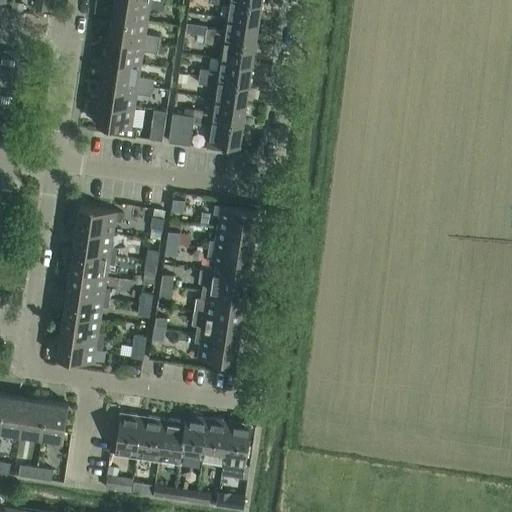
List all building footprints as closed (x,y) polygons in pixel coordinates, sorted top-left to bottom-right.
[(37,0),(36,8),(50,10),(51,0),(37,0)] [(116,0),(114,15),(149,20),(151,8),(166,10),(167,1),(160,0),(116,0)] [(212,0),(212,3),(230,5),(228,18),(260,23),(263,3),(243,0),(212,0)] [(14,2),(13,11),(24,12),(25,3),(14,2)] [(114,15),(111,37),(160,44),(161,36),(147,34),(149,20),(114,15)] [(206,33),(206,35),(225,38),(257,43),(260,23),(228,18),(226,31),(207,28),(206,33)] [(198,34),(197,42),(201,42),(223,45),(221,59),(254,63),(257,43),(225,38),(206,35),(198,34)] [(111,37),(108,58),(143,63),(145,51),(163,54),(166,54),(167,45),(165,45),(160,44),(111,37)] [(14,103),(20,62),(21,54),(0,50),(0,93),(15,95),(13,103),(14,103)] [(108,58),(105,79),(154,87),(155,78),(141,76),(143,63),(108,58)] [(201,68),(199,76),(251,84),(251,83),(254,63),(221,59),(220,71),(202,68),(201,68)] [(20,62),(14,103),(26,105),(32,64),(20,62)] [(180,73),(179,82),(188,83),(189,74),(180,73)] [(199,76),(198,83),(200,83),(217,86),(215,99),(234,102),(248,104),(251,84),(199,76)] [(105,79),(101,101),(136,106),(138,93),(153,95),(154,87),(105,79)] [(195,115),(194,116),(212,119),(245,124),(248,104),(234,102),(215,99),(215,100),(213,111),(204,110),(196,109),(195,109),(195,115)] [(101,101),(98,123),(107,125),(106,132),(138,137),(139,128),(133,128),(136,106),(101,101)] [(184,113),(184,115),(194,116),(195,115),(195,109),(185,108),(184,113)] [(175,113),(170,142),(192,145),(195,124),(211,127),(209,140),(210,140),(209,148),(232,152),(232,151),(233,144),(242,145),(245,124),(212,119),(194,116),(184,115),(180,114),(175,113)] [(153,127),(152,140),(164,141),(165,129),(153,127)] [(184,212),(186,200),(176,198),(174,210),(184,212)] [(216,204),(215,214),(220,215),(220,216),(218,226),(257,232),(257,231),(260,210),(221,205),(216,204)] [(80,205),(77,228),(116,233),(118,221),(123,221),(124,212),(80,205)] [(164,230),(165,218),(155,217),(153,228),(164,230)] [(211,239),(210,248),(253,254),(257,232),(218,226),(216,240),(211,239)] [(74,248),(74,250),(118,256),(118,254),(119,247),(114,246),(116,233),(77,228),(74,248)] [(168,243),(180,244),(182,233),(170,231),(168,243)] [(178,256),(180,244),(168,243),(167,254),(178,256)] [(210,248),(208,257),(213,258),(211,270),(250,276),(250,275),(253,254),(210,248)] [(148,259),(147,260),(158,262),(159,260),(160,250),(149,249),(148,259)] [(74,250),(71,269),(82,271),(109,275),(111,263),(116,264),(118,256),(74,250)] [(144,280),(144,282),(155,283),(158,262),(147,260),(145,272),(144,280)] [(201,268),(199,283),(204,284),(203,290),(247,296),(250,276),(211,270),(201,268)] [(71,269),(68,291),(111,298),(111,297),(112,289),(107,288),(109,275),(82,271),(71,269)] [(162,284),(173,286),(175,276),(164,274),(162,284)] [(172,298),(173,286),(162,284),(160,296),(172,298)] [(196,311),(243,318),(247,296),(203,290),(202,298),(198,297),(196,311)] [(68,291),(65,312),(103,318),(105,306),(110,307),(111,298),(68,291)] [(141,301),(141,302),(153,304),(153,303),(154,293),(143,291),(141,301)] [(141,302),(139,315),(151,317),(153,304),(141,302)] [(196,311),(194,325),(198,326),(197,333),(240,339),(243,318),(196,311)] [(65,312),(61,335),(105,341),(106,332),(101,332),(103,318),(65,312)] [(156,327),(167,329),(168,318),(158,316),(156,327)] [(164,342),(167,329),(156,327),(154,340),(164,342)] [(197,333),(195,342),(202,343),(200,356),(237,362),(240,339),(197,333)] [(135,346),(146,347),(148,336),(137,334),(135,346)] [(61,335),(58,357),(95,363),(97,348),(103,349),(105,341),(61,335)] [(144,359),(146,347),(135,346),(133,357),(144,359)] [(135,363),(129,368),(135,375),(141,370),(135,363)] [(0,426),(0,430),(20,433),(21,433),(26,397),(24,397),(5,394),(1,422),(0,426)] [(26,397),(21,433),(41,436),(42,437),(47,400),(26,397)] [(47,400),(42,437),(65,440),(70,404),(47,400)] [(122,413),(116,453),(138,457),(139,449),(144,416),(122,413)] [(185,438),(182,455),(202,458),(203,456),(204,449),(208,417),(187,414),(186,422),(185,422),(183,438),(185,438)] [(139,449),(138,457),(159,460),(159,457),(160,449),(165,419),(144,416),(139,449)] [(203,456),(202,458),(224,461),(226,449),(230,421),(208,417),(204,449),(203,456)] [(159,457),(159,460),(180,463),(181,463),(182,455),(185,438),(183,438),(185,422),(165,419),(160,449),(159,457)] [(226,449),(224,461),(246,465),(252,424),(230,421),(226,449)] [(0,472),(11,474),(12,463),(0,460),(0,472)] [(22,464),(20,475),(36,478),(38,466),(22,464)] [(38,466),(36,478),(37,478),(53,480),(55,469),(38,466)] [(110,475),(108,488),(132,491),(134,480),(134,479),(110,475)] [(134,480),(132,491),(144,493),(145,482),(134,480)] [(156,484),(155,494),(168,496),(170,486),(156,484)] [(196,501),(198,490),(176,487),(175,497),(196,501)] [(198,490),(196,501),(211,503),(213,492),(198,490)] [(219,491),(217,503),(230,505),(232,496),(232,493),(219,491)]
